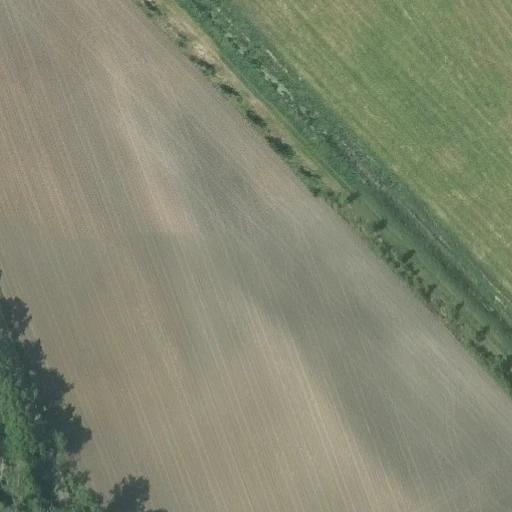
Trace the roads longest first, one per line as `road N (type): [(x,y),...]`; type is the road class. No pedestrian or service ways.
road 1 (track): [(157,0),(511,368)]
road 2 (unclassified): [(64,511),(0,332)]
